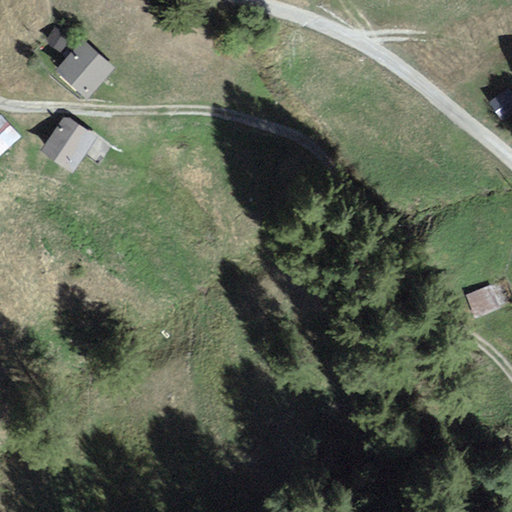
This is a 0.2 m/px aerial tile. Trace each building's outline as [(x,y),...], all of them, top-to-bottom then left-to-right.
[(42,14),(29,25),(45,45),(58,34),(42,14)] [(77,38),(45,70),(77,102),(109,70),(77,38)] [(511,99),(500,87),(485,103),(502,121),(511,111),(511,99)] [(59,116),(32,152),(64,176),(91,140),(59,116)] [(0,118),(0,153),(17,140),(0,118)] [(503,277),(461,293),(470,316),(511,299),(503,277)]
